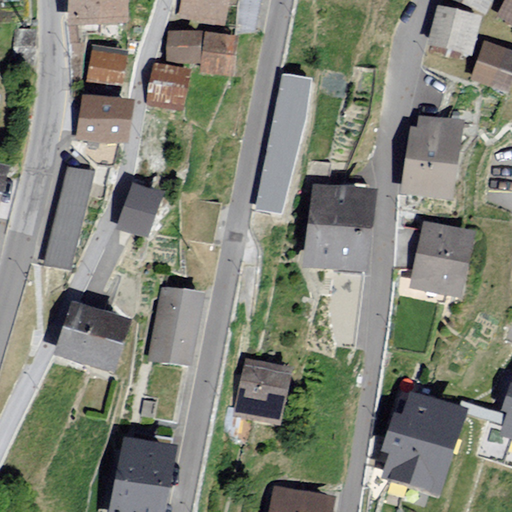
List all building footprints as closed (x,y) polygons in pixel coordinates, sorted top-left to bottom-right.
[(129,0),(69,0),(69,24),(130,24),(129,0)] [(183,0),(181,19),(226,26),(230,0),(183,0)] [(496,0),(460,0),(490,14),(496,0)] [(511,0),(506,0),(498,17),(511,23),(511,0)] [(481,15),(439,4),(428,44),(471,55),(481,15)] [(36,30),(14,30),(13,64),(35,65),(36,30)] [(203,32),(167,32),(167,61),(203,61),(203,32)] [(236,35),(203,32),(203,61),(203,73),(233,74),(236,35)] [(511,76),(511,51),(484,41),(471,77),(507,90),(511,76)] [(134,52),(92,46),(87,81),(129,86),(134,52)] [(190,69),(154,63),(148,102),(184,107),(190,69)] [(283,77),(257,207),(282,213),(308,117),(313,83),(283,77)] [(130,100),(82,95),(78,137),(125,142),(130,100)] [(421,117),(420,128),(410,127),(403,193),(456,199),(464,121),(421,117)] [(66,167),(45,263),(71,268),(92,173),(66,167)] [(373,188),(313,182),(304,265),(333,268),(364,272),(373,188)] [(118,225),(146,235),(161,193),(133,183),(118,225)] [(179,241),(213,246),(218,205),(184,200),(179,241)] [(475,230),(424,221),(413,286),(464,295),(475,230)] [(364,272),(333,268),(325,345),(356,349),(364,272)] [(204,293),(163,286),(150,358),(191,365),(204,293)] [(131,323),(76,303),(58,352),(113,373),(131,323)] [(293,367),(246,359),(237,412),(283,420),(293,367)] [(392,451),(384,476),(439,493),(466,407),(413,390),(405,416),(395,413),(385,446),(392,451)] [(511,394),(500,433),(511,436),(511,394)] [(162,511),(174,447),(125,438),(111,511),(162,511)] [(334,511),(337,494),(273,483),(267,511),(334,511)]
